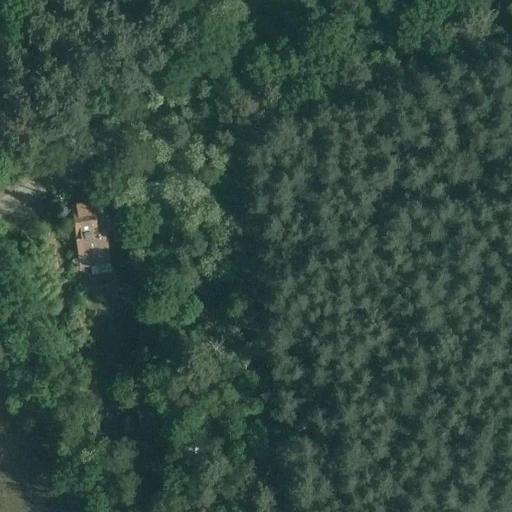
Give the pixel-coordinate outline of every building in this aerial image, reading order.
[(101,181),(98,192),(117,196),(119,186),(101,181)] [(170,181),(146,185),(151,214),(162,213),(175,211),(170,181)] [(92,204),(71,207),(80,266),(69,268),(71,278),(111,272),(106,236),(97,238),(92,204)] [(63,284),(58,255),(47,256),(51,286),(63,284)] [(99,409),(97,371),(85,372),(86,397),(88,397),(89,410),(99,409)] [(141,433),(158,431),(156,410),(145,411),(145,412),(139,412),(141,433)] [(177,410),(159,412),(162,437),(179,435),(177,410)] [(195,478),(181,468),(175,477),(189,487),(195,478)]
